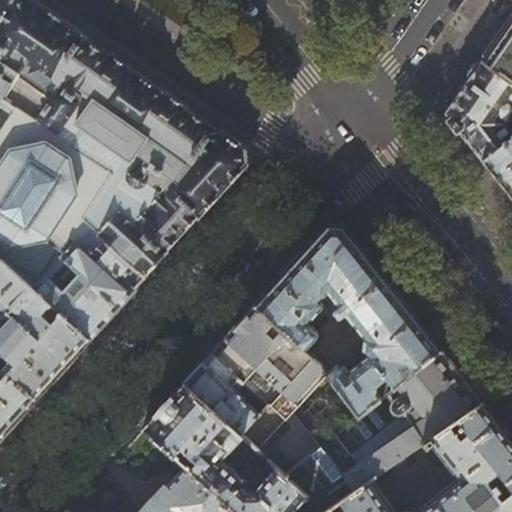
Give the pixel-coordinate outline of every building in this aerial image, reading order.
[(0,257),(3,259),(90,338),(127,297),(168,252),(167,251),(194,221),(198,216),(200,218),(249,164),(248,149),(221,130),(218,131),(186,108),(188,107),(165,91),(165,92),(140,74),(131,68),(131,67),(109,51),(107,54),(86,39),(87,36),(35,0),(10,0),(0,18),(0,257)] [(511,19),(501,35),(483,60),(511,80),(511,19)] [(511,110),(511,80),(483,60),(465,86),(447,112),(465,136),(484,159),(511,137),(511,132),(504,122),(511,110)] [(511,137),(484,159),(511,194),(511,137)] [(293,264),(256,304),(307,350),(320,335),(308,325),(324,308),(324,305),(321,302),(330,292),(341,307),(336,311),(336,313),(339,317),(341,317),(347,313),(367,339),(365,350),(369,355),(349,371),(345,366),(336,366),(327,373),(360,414),(380,399),(375,393),(375,392),(376,391),(376,390),(376,389),(376,388),(375,387),(385,379),(392,389),(405,379),(398,370),(406,364),(413,373),(443,349),(392,286),(344,225),(329,224),(293,264)] [(0,257),(0,436),(9,426),(61,370),(90,338),(3,259),(0,257)] [(323,364),(307,350),(256,304),(241,321),(225,339),(212,352),(253,389),(263,398),(269,404),(242,434),(244,435),(278,466),(286,473),(318,448),(278,410),(290,397),(291,399),(323,364)] [(463,375),(443,349),(413,373),(405,379),(392,389),(381,398),(396,418),(403,413),(413,426),(359,462),(336,434),(329,439),(318,448),(286,473),(309,495),(326,510),(372,478),(424,442),(483,401),(463,375)] [(199,367),(185,382),(242,434),(269,404),(263,398),(254,408),(244,399),(253,389),(212,352),(199,367)] [(299,414),(294,409),(327,373),(323,364),(291,399),(290,397),(278,410),(318,448),(329,439),(301,412),(299,414)] [(244,435),(242,434),(185,382),(165,404),(145,427),(187,465),(238,511),(293,511),(309,495),(286,473),(278,466),(256,490),(248,491),(219,463),(244,435)] [(511,511),(511,437),(511,436),(483,401),(424,442),(428,448),(434,443),(461,477),(415,511),(408,511),(405,511),(403,511),(402,511),(395,511),(372,478),(326,510),(322,511),(511,511)] [(145,511),(238,511),(187,465),(145,511)]
